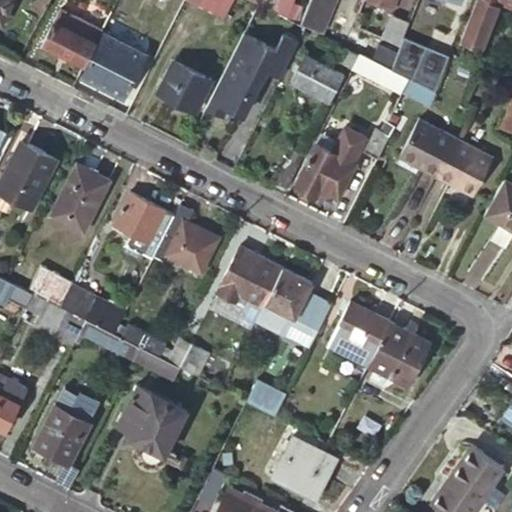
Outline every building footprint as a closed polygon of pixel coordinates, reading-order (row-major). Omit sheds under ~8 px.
[(14,0),(0,0),(0,20),(4,22),(14,0)] [(34,0),(33,4),(44,10),(49,0),(34,0)] [(193,0),(225,15),(232,0),(193,0)] [(257,0),(296,20),(303,3),(297,0),(257,0)] [(311,0),(302,23),(323,33),(336,0),(311,0)] [(370,0),(391,8),(394,0),(370,0)] [(487,42),(502,1),(511,4),(511,0),(478,0),(466,34),(487,42)] [(45,40),(86,61),(103,27),(62,6),(45,40)] [(380,37),(401,47),(410,22),(390,14),(380,37)] [(146,52),(106,31),(84,76),(124,96),(146,52)] [(242,32),(206,110),(241,126),(265,74),(278,80),(297,39),(281,31),(275,46),(242,32)] [(372,58),(392,69),(401,47),(380,37),(372,58)] [(338,59),(354,66),(359,55),(344,47),(338,59)] [(400,73),(392,69),(372,58),(360,53),(359,55),(354,66),(403,90),(409,78),(400,73)] [(438,92),(446,70),(407,54),(400,73),(409,78),(436,91),(438,92)] [(344,74),(307,55),(293,82),(330,101),(344,74)] [(160,90),(197,109),(212,78),(175,61),(160,90)] [(409,78),(403,90),(429,104),(436,91),(409,78)] [(511,85),(498,122),(511,129),(511,85)] [(437,176),(457,137),(421,118),(400,156),(437,176)] [(394,123),(389,120),(383,130),(389,134),(394,123)] [(323,147),(317,144),(297,183),(318,194),(321,187),(339,195),(356,161),(351,159),(364,135),(346,127),(338,142),(328,137),(323,147)] [(365,150),(377,157),(389,134),(383,130),(377,127),(365,150)] [(494,157),(457,137),(437,176),(474,195),(494,157)] [(59,158),(23,140),(0,186),(0,190),(33,207),(59,158)] [(113,174),(81,158),(50,215),(84,232),(113,174)] [(299,164),(289,158),(277,180),(288,185),(299,164)] [(511,178),(506,175),(489,207),(500,214),(488,234),(505,244),(511,234),(511,178)] [(142,249),(154,255),(165,232),(156,227),(166,209),(131,191),(115,223),(147,239),(142,249)] [(196,207),(182,200),(165,232),(154,255),(162,259),(167,250),(204,270),(220,236),(202,227),(203,224),(191,218),(196,207)] [(265,300),(282,266),(241,245),(219,289),(237,298),(240,293),(263,305),(265,300)] [(41,264),(29,289),(32,291),(47,299),(61,306),(73,283),(74,280),(41,264)] [(312,281),(282,266),(265,300),(294,315),(312,281)] [(29,289),(8,279),(0,275),(0,292),(25,305),(32,291),(29,289)] [(86,318),(114,332),(119,322),(125,310),(73,283),(61,306),(86,318)] [(40,313),(47,299),(32,291),(25,305),(40,313)] [(80,331),(86,318),(61,306),(47,299),(40,313),(35,322),(74,342),(80,331)] [(328,343),(368,363),(390,320),(352,301),(338,330),(334,329),(328,343)] [(133,358),(139,345),(114,332),(86,318),(80,331),(133,358)] [(390,320),(368,363),(409,383),(430,340),(390,320)] [(114,332),(139,345),(166,359),(167,360),(173,350),(166,346),(168,341),(131,322),(128,328),(119,322),(114,332)] [(202,349),(179,337),(173,350),(167,360),(180,367),(191,372),(202,349)] [(166,359),(139,345),(133,358),(159,371),(166,359)] [(167,360),(166,359),(159,371),(174,379),(180,367),(167,360)] [(0,425),(5,428),(26,386),(0,372),(0,425)] [(275,414),(285,393),(257,380),(246,400),(275,414)] [(186,408),(137,383),(117,422),(131,430),(129,435),(164,453),(186,408)] [(54,404),(36,438),(52,447),(50,450),(70,461),(90,422),(54,404)] [(336,456),(293,435),(273,475),(316,497),(336,456)] [(52,447),(36,438),(33,443),(50,450),(52,447)] [(432,502),(438,506),(446,511),(470,511),(503,466),(471,445),(432,502)] [(227,474),(213,466),(197,497),(211,505),(227,474)] [(244,497),(229,490),(218,511),(272,511),(257,503),(260,497),(248,491),(244,497)]
